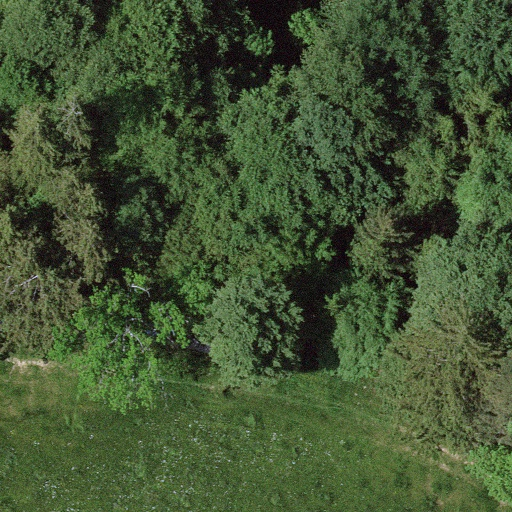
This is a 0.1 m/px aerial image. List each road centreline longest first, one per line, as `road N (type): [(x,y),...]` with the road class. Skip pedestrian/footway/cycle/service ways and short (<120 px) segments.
road 1 (track): [(0,322),(320,335),(511,437)]
road 2 (track): [(511,273),(169,185),(0,159)]
